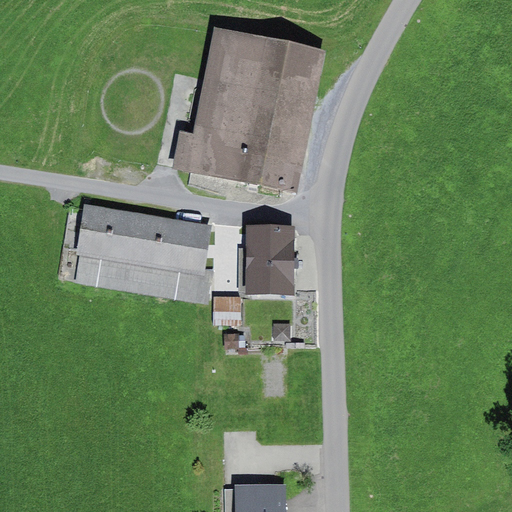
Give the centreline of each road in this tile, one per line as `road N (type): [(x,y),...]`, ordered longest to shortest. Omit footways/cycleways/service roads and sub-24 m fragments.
road 1 (tertiary): [(333,511),(329,174),(367,64),(406,0)]
road 2 (track): [(0,172),(325,222)]
